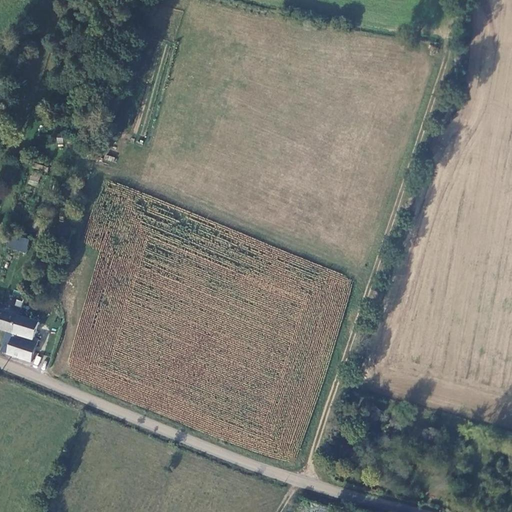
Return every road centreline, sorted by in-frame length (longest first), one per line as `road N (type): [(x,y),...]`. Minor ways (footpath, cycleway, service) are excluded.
road 1 (track): [(305,485),(454,44)]
road 2 (unclassified): [(397,511),(279,477),(0,367)]
